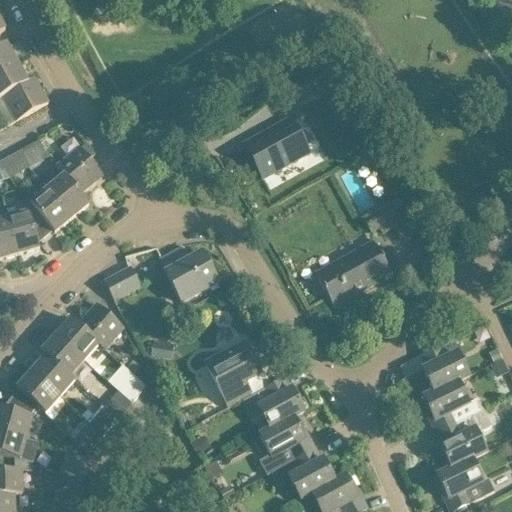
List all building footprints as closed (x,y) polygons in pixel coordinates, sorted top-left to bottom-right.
[(0,74),(16,66),(5,46),(0,49),(0,74)] [(382,96),(364,68),(375,61),(367,47),(343,62),(370,104),(382,96)] [(0,100),(2,99),(27,84),(16,66),(0,74),(0,100)] [(318,75),(294,89),(303,107),(327,93),(318,75)] [(39,94),(31,81),(27,84),(2,99),(16,124),(48,106),(40,93),(39,94)] [(290,123),(244,149),(262,180),(308,155),(290,123)] [(27,150),(19,154),(28,169),(35,165),(47,159),(38,143),(27,150)] [(56,170),(63,180),(64,179),(79,197),(91,187),(90,186),(101,177),(88,161),(93,158),(84,147),(80,151),(79,150),(56,170)] [(28,169),(19,154),(12,158),(20,174),(28,169)] [(63,180),(47,193),(71,222),(88,208),(79,197),(64,179),(63,180)] [(47,193),(30,207),(52,233),(54,236),(71,222),(47,193)] [(363,222),(370,235),(413,211),(407,199),(363,222)] [(30,207),(19,210),(21,217),(7,221),(18,257),(39,251),(37,245),(52,233),(30,207)] [(0,262),(18,257),(7,221),(0,223),(0,262)] [(315,276),(333,310),(391,278),(373,245),(315,276)] [(165,276),(181,305),(218,286),(201,256),(187,264),(181,252),(161,263),(167,274),(165,276)] [(103,285),(114,304),(141,290),(130,270),(103,285)] [(88,319),(79,329),(79,330),(98,348),(98,349),(103,354),(124,331),(96,307),(87,318),(88,319)] [(70,321),(56,338),(84,364),(98,349),(98,348),(79,330),(79,329),(70,321)] [(41,355),(45,359),(69,380),(84,364),(56,338),(41,355)] [(148,343),(145,356),(171,360),(173,348),(148,343)] [(229,411),(251,398),(244,385),(260,377),(244,347),(205,368),(229,411)] [(423,372),(434,395),(458,384),(468,379),(457,356),(448,360),(442,348),(420,359),(426,371),(423,372)] [(31,374),(59,401),(74,385),(69,380),(45,359),(31,374)] [(491,368),(496,378),(506,373),(501,363),(491,368)] [(110,387),(131,406),(146,390),(125,370),(110,387)] [(16,391),(18,392),(37,410),(36,410),(44,417),(45,416),(53,423),(58,417),(50,411),(59,401),(31,374),(16,391)] [(251,398),(269,432),(269,433),(298,418),(303,415),(291,392),(290,393),(284,381),(262,393),(251,398)] [(428,420),(436,437),(483,414),(477,402),(469,406),(458,384),(434,395),(423,400),(432,418),(428,420)] [(0,410),(0,434),(25,442),(25,441),(31,421),(28,420),(36,410),(37,410),(18,392),(1,411),(0,410)] [(109,404),(103,411),(117,423),(123,416),(109,404)] [(87,425),(103,439),(117,423),(103,411),(101,409),(87,425)] [(483,414),(436,437),(441,448),(440,449),(451,471),(451,472),(472,461),(487,454),(477,435),(490,429),(483,414)] [(299,432),(305,430),(298,418),(269,433),(269,432),(258,438),(269,458),(259,464),(266,478),(271,476),(315,451),(306,435),(302,437),(299,432)] [(87,425),(84,422),(69,438),(75,443),(88,455),(94,448),(103,439),(87,425)] [(0,456),(14,461),(31,466),(31,464),(33,464),(38,446),(37,446),(37,445),(25,441),(25,442),(0,434),(0,456)] [(289,483),(301,503),(311,497),(334,484),(322,462),(321,463),(315,451),(271,476),(278,489),(289,483)] [(70,458),(66,480),(84,483),(87,461),(70,458)] [(0,474),(0,498),(13,498),(13,499),(21,499),(20,475),(31,474),(31,466),(14,461),(14,474),(0,474)] [(488,497),(494,494),(488,482),(484,484),(472,461),(451,472),(451,471),(437,478),(433,480),(442,498),(448,511),(457,511),(468,507),(474,504),(488,497)] [(334,484),(311,497),(319,511),(364,511),(367,511),(348,476),(334,484)] [(66,480),(64,490),(64,491),(82,494),(84,483),(66,480)] [(51,511),(78,511),(82,494),(64,491),(64,490),(55,492),(51,511)] [(0,511),(13,511),(13,499),(13,498),(0,498),(0,511)]
